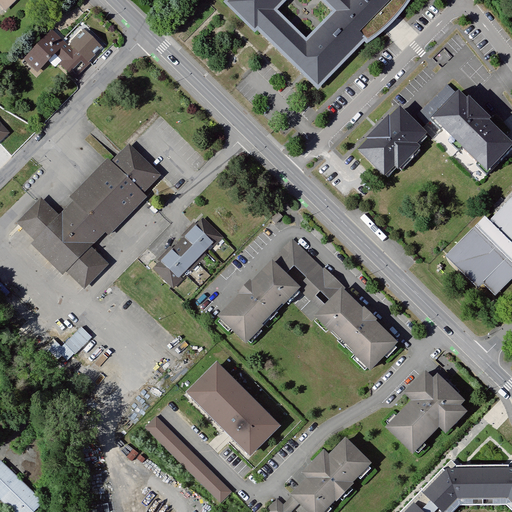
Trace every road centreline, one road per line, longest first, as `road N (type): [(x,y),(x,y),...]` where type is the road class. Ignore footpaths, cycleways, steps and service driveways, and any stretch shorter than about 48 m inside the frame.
road 1 (residential): [(511,61),(461,1),(291,171)]
road 2 (secondary): [(291,171),(481,358)]
road 3 (unclassified): [(150,33),(0,181)]
road 4 (secondary): [(150,33),(291,171)]
